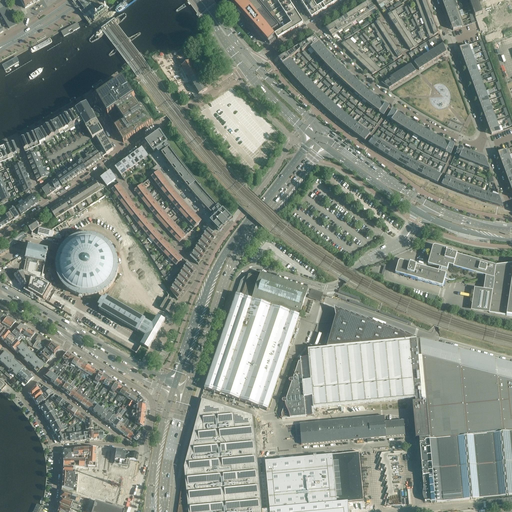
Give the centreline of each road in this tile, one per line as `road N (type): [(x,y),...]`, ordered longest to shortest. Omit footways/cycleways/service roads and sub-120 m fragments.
road 1 (residential): [(511,219),(421,191),(298,96),(271,51)]
road 2 (secondary): [(186,393),(231,264),(323,144)]
road 3 (secondary): [(315,137),(222,256),(175,383)]
road 4 (residential): [(107,163),(200,271),(141,368)]
road 5 (residential): [(313,24),(386,96),(492,153)]
road 6 (tertiary): [(0,295),(172,393)]
road 7 (unclassified): [(402,240),(331,286),(252,265)]
road 8 (residential): [(492,153),(434,0)]
road 9 (tertiary): [(141,368),(0,287)]
road 10 (residential): [(67,345),(147,395),(145,451)]
road 11 (residential): [(122,152),(245,69)]
road 12 (primary): [(450,214),(328,131)]
road 13 (residential): [(0,237),(107,163)]
road 14 (unknown): [(306,195),(304,213),(352,245),(359,237),(328,214)]
road 15 (secondary): [(172,393),(149,511)]
